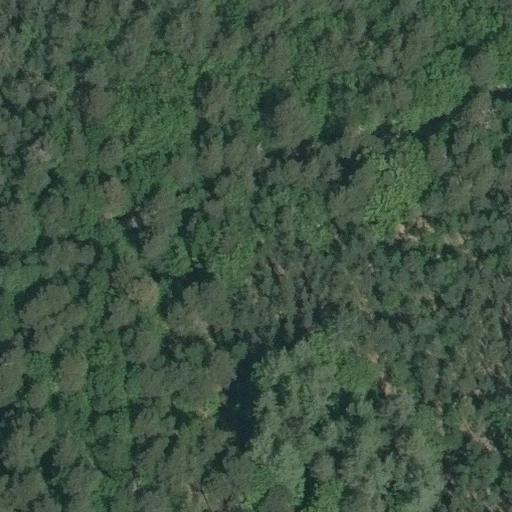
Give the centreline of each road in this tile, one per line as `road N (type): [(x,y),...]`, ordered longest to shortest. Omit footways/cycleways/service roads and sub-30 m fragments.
road 1 (unknown): [(100,0),(94,21),(107,84),(107,163),(118,180),(192,164),(281,129),(328,160),(367,223),(387,276),(398,377),(398,511)]
road 2 (unclassified): [(395,139),(207,196),(8,270),(0,282)]
road 3 (track): [(89,240),(101,511)]
road 4 (unclassified): [(395,139),(511,102)]
